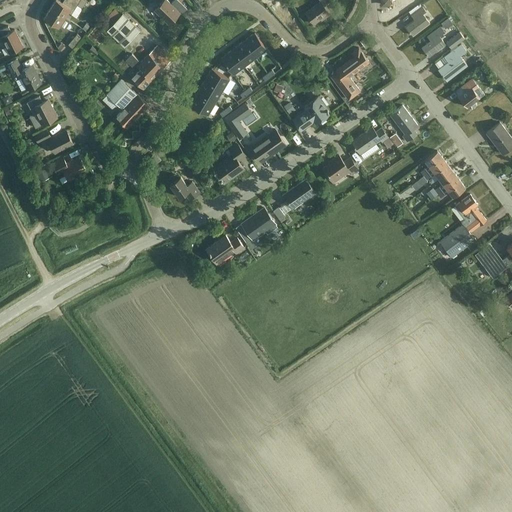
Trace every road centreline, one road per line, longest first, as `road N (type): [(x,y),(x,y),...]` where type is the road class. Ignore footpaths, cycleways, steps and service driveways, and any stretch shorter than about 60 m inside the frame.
road 1 (residential): [(125,168),(167,101),(186,43),(216,9),(252,5),(290,44),(312,52),(372,19)]
road 2 (tertiary): [(163,233),(236,202),(413,79)]
road 3 (residential): [(125,168),(93,150),(30,25),(37,0)]
road 4 (tertiary): [(511,207),(413,79)]
road 5 (tertiary): [(51,289),(163,233)]
